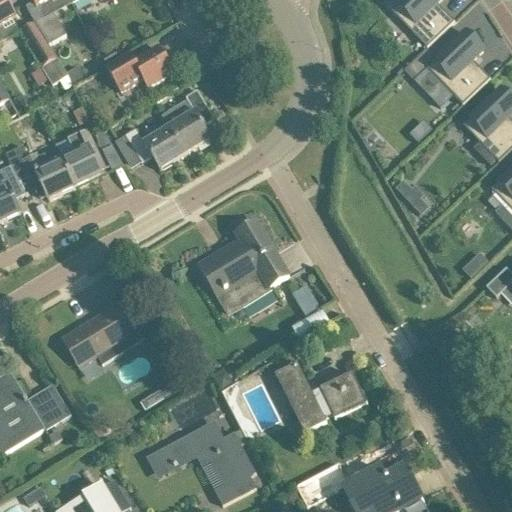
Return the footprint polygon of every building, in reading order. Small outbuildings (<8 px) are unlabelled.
[(0,33),(0,30),(17,21),(5,0),(0,0),(0,47),(6,44),(0,33)] [(31,0),(35,6),(27,11),(36,26),(50,48),(67,38),(54,17),(47,4),(54,0),(31,0)] [(394,0),(390,0),(384,7),(391,14),(392,13),(400,6),(394,0)] [(405,0),(400,6),(392,13),(410,32),(417,25),(434,44),(428,50),(425,47),(425,48),(428,52),(455,25),(437,6),(443,0),(405,0)] [(36,26),(21,35),(38,63),(43,71),(49,82),(54,88),(61,84),(69,79),(50,48),(36,26)] [(428,52),(405,74),(441,111),(454,99),(464,108),(491,82),(473,63),(484,54),(466,35),(437,62),(428,52)] [(131,55),(106,70),(122,97),(144,84),(149,91),(174,76),(160,51),(137,65),(131,55)] [(81,71),(89,85),(104,75),(96,62),(81,71)] [(78,70),(68,76),(76,90),(87,84),(78,70)] [(37,75),(33,77),(39,88),(49,82),(43,71),(37,75)] [(0,82),(0,106),(10,101),(0,82)] [(511,102),(501,91),(463,128),(481,146),(475,152),(490,168),(496,162),(499,165),(511,152),(511,123),(509,120),(511,116),(511,102)] [(164,120),(170,131),(187,158),(212,142),(204,129),(215,122),(198,95),(187,102),(189,104),(164,120)] [(74,115),(80,128),(89,124),(82,111),(74,115)] [(92,123),(98,136),(109,131),(102,118),(92,123)] [(187,158),(170,131),(145,146),(136,132),(126,139),(143,166),(153,160),(161,174),(187,158)] [(74,157),(63,162),(76,191),(103,179),(99,169),(104,167),(88,133),(67,142),(74,157)] [(94,141),(112,177),(123,171),(105,136),(94,141)] [(22,151),(7,158),(12,168),(21,186),(32,181),(40,198),(45,195),(49,204),(76,191),(63,162),(56,148),(37,157),(27,162),(22,151)] [(0,178),(0,227),(22,217),(15,203),(26,197),(21,186),(12,168),(1,174),(2,177),(0,178)] [(511,172),(492,191),(511,212),(511,172)] [(404,184),(396,191),(405,200),(412,193),(404,184)] [(421,202),(414,209),(422,218),(429,211),(421,202)] [(199,269),(210,286),(228,317),(290,280),(257,225),(236,237),(240,244),(199,269)] [(481,256),(469,267),(477,276),(488,264),(481,256)] [(511,276),(507,272),(487,291),(497,301),(511,287),(511,276)] [(290,329),(294,337),(325,323),(307,286),(291,293),(304,322),(290,329)] [(63,343),(80,370),(98,359),(103,368),(125,355),(119,346),(130,339),(135,347),(145,341),(131,320),(123,325),(114,312),(63,343)] [(277,377),(306,435),(325,426),(323,422),(334,417),(337,423),(368,408),(353,377),(313,397),(298,367),(277,377)] [(11,375),(0,381),(0,454),(2,459),(46,432),(47,433),(72,418),(54,388),(29,403),(11,375)] [(215,382),(223,395),(235,387),(227,375),(215,382)] [(177,395),(172,387),(141,405),(146,413),(177,395)] [(216,424),(157,455),(167,474),(168,474),(196,459),(202,469),(211,464),(225,489),(215,494),(223,509),(257,491),(250,479),(256,476),(243,452),(250,448),(242,433),(226,442),(216,424)] [(58,434),(50,438),(55,446),(63,442),(58,434)] [(343,488),(350,485),(340,467),(297,490),(308,511),(344,492),(344,491),(343,488)] [(372,473),(343,488),(344,491),(355,511),(428,511),(405,469),(378,484),(372,473)] [(125,511),(132,508),(116,482),(105,489),(104,488),(85,499),(86,501),(67,511),(125,511)] [(297,493),(285,499),(290,510),(302,504),(297,493)] [(33,495),(25,501),(30,509),(38,504),(33,495)]
